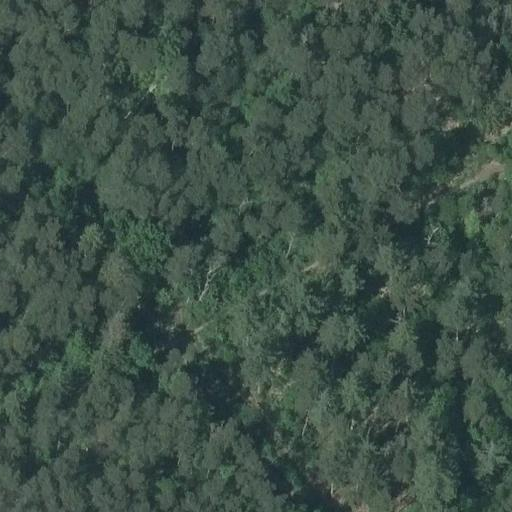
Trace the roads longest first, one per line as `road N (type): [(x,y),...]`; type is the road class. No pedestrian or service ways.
road 1 (unknown): [(49,0),(73,56),(65,108),(97,136),(125,211),(164,216),(182,254),(168,296),(176,323),(341,511)]
road 2 (track): [(511,143),(0,427)]
road 3 (track): [(0,138),(304,511)]
